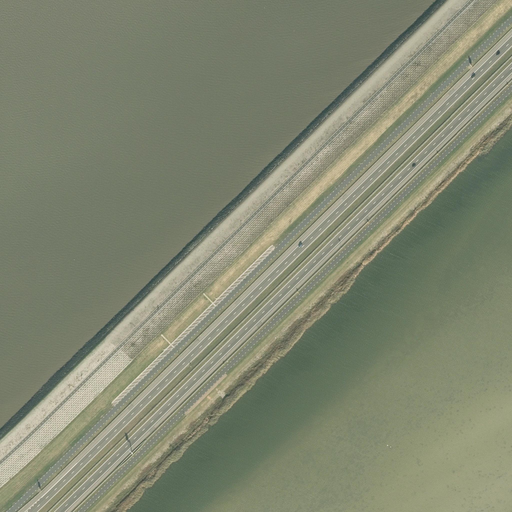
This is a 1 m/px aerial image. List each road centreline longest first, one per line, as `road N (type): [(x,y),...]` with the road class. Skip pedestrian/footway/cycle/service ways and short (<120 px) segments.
road 1 (unclassified): [(10,511),(511,19)]
road 2 (motorway): [(511,40),(31,511)]
road 3 (motorway): [(60,511),(511,69)]
road 4 (unclassified): [(80,511),(511,87)]
road 5 (unknown): [(151,372),(145,360),(178,327),(227,280),(241,284)]
